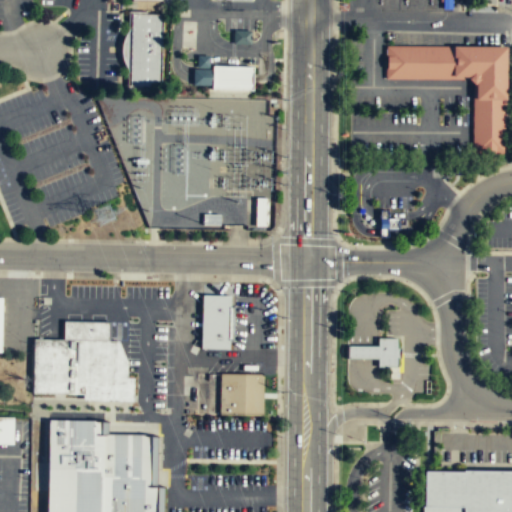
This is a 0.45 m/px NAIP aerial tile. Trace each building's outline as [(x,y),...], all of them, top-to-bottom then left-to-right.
[(139,86),(159,86),(161,13),(145,13),(145,10),(127,10),(127,30),(124,35),(121,42),(120,51),(121,59),(124,66),(126,70),(126,72),(126,88),(139,88),(139,86)] [(250,43),(250,30),(233,29),(232,43),(250,43)] [(388,47),(388,75),(475,76),(475,150),(503,151),(504,49),(388,47)] [(197,55),(197,67),(209,67),(209,55),(197,55)] [(211,65),(211,69),(211,85),(211,88),(251,89),(252,66),(211,65)] [(211,85),(192,84),(192,68),(211,69),(211,85)] [(254,226),(267,227),(268,198),(255,197),(254,226)] [(219,225),(219,214),(202,213),(202,224),(219,225)] [(379,229),(379,218),(398,218),(398,229),(379,229)] [(227,348),(229,294),(201,293),(199,347),(227,348)] [(131,400),(132,377),(126,377),(126,360),(117,339),(107,339),(108,321),(63,320),(63,338),(32,338),(31,352),(31,392),(81,393),(81,400),(131,400)] [(377,366),(397,365),(396,357),(399,356),(399,347),(397,347),(397,337),(378,337),(377,366)] [(261,415),(262,374),(243,374),(219,373),(218,414),(261,415)] [(0,442),(12,443),(12,416),(0,415),(0,442)] [(156,511),(156,487),(149,487),(149,435),(100,433),(100,420),(46,419),(46,511),(156,511)] [(423,511),(424,472),(511,472),(511,511),(423,511)]
